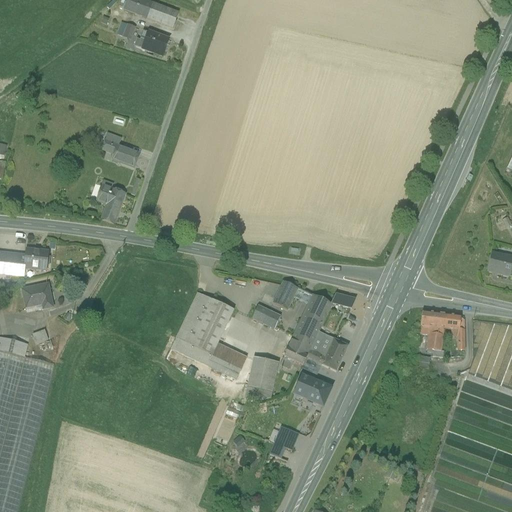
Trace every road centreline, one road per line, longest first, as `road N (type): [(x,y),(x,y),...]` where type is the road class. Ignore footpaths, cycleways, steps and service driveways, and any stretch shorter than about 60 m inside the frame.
road 1 (primary): [(397,290),(511,36)]
road 2 (tertiary): [(397,290),(125,238)]
road 3 (unclassified): [(215,0),(125,238)]
road 4 (primary): [(295,511),(397,290)]
road 5 (tertiary): [(125,238),(0,222)]
